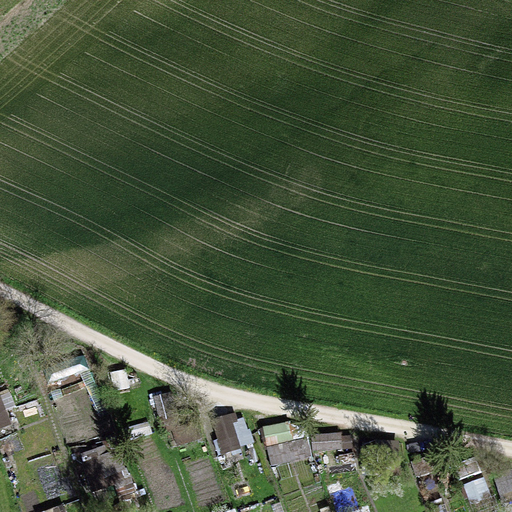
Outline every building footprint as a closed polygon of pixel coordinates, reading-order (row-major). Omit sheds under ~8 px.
[(59,410),(55,411),(67,445),(115,428),(95,371),(50,386),(59,410)] [(218,457),(242,450),(241,447),(254,443),(250,430),(248,430),(244,418),(233,421),(234,424),(210,431),(218,457)] [(292,434),(290,422),(259,428),(264,452),(267,451),(270,468),(312,460),(306,431),(292,434)] [(79,455),(91,494),(113,487),(119,506),(146,497),(144,489),(137,491),(135,484),(133,484),(130,475),(129,475),(118,437),(102,442),(104,448),(79,455)] [(502,506),(511,502),(511,468),(493,474),(502,506)]
